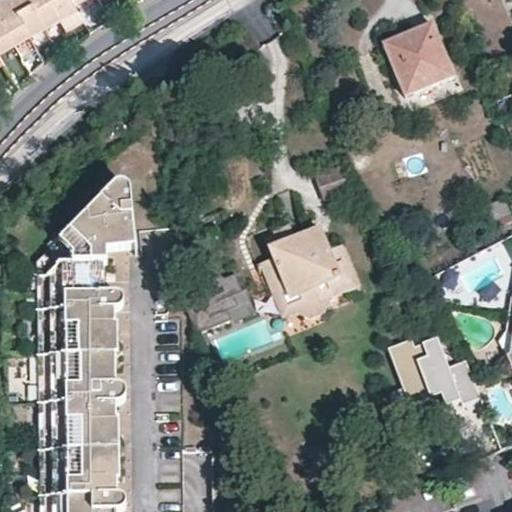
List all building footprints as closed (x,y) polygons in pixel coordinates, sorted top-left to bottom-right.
[(0,0),(0,26),(9,42),(25,34),(6,0),(0,0)] [(6,0),(25,34),(41,25),(27,0),(6,0)] [(45,0),(27,0),(41,25),(55,17),(45,0)] [(45,0),(55,17),(72,8),(69,2),(67,0),(45,0)] [(100,6),(90,12),(96,22),(107,16),(100,6)] [(0,46),(9,42),(0,26),(0,46)] [(429,26),(383,44),(404,97),(450,78),(429,26)] [(320,205),(346,196),(337,168),(311,178),(320,205)] [(34,270),(36,511),(121,511),(122,510),(122,506),(119,502),(115,501),(115,484),(116,483),(116,421),(113,420),(113,408),(116,407),(119,406),(121,403),(122,399),(121,395),(117,392),(113,391),(112,360),(114,359),(114,329),(112,329),(112,317),(116,315),(120,312),(120,306),(118,302),(113,300),(100,300),(100,268),(105,267),(105,254),(131,253),(130,197),(128,193),(124,190),(118,188),(114,190),(34,270)] [(477,210),(483,225),(507,215),(501,200),(477,210)] [(261,262),(270,286),(283,282),(285,285),(271,290),(282,317),(308,306),(303,294),(315,289),(320,302),(358,287),(342,246),(329,250),(324,238),(312,243),(308,233),(295,237),(290,225),(274,231),(277,244),(282,254),(272,257),(261,262)] [(320,228),(308,233),(312,243),(324,238),(320,228)] [(269,247),(272,257),(282,254),(277,244),(269,247)] [(204,284),(179,294),(198,338),(230,324),(221,302),(241,294),(233,278),(223,282),(210,276),(204,284)] [(270,286),(271,290),(285,285),(283,282),(270,286)] [(308,306),(320,302),(315,289),(303,294),(308,306)] [(221,302),(230,324),(231,327),(252,318),(242,293),(241,294),(221,302)] [(476,394),(464,360),(445,367),(433,334),(413,342),(411,335),(385,344),(405,400),(438,388),(445,405),(476,394)] [(265,439),(257,442),(263,455),(270,452),(265,439)]
